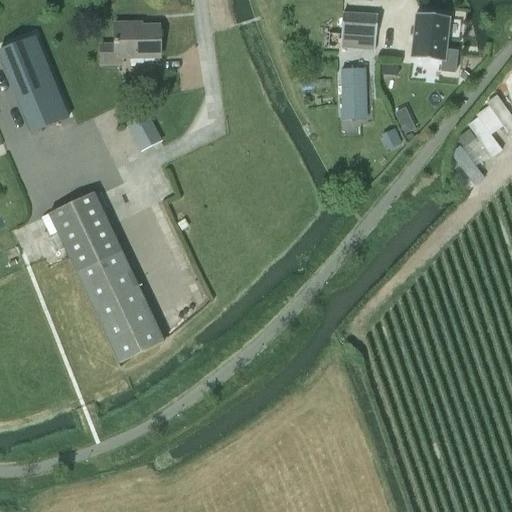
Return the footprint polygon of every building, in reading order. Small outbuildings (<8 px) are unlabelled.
[(319,14),(317,49),(374,52),(376,18),(319,14)] [(410,58),(410,60),(441,63),(440,73),(454,75),(457,53),(445,51),(448,20),(449,19),(415,15),(415,16),(410,59),(410,58)] [(120,60),(158,59),(158,29),(130,29),(130,25),(114,25),(114,47),(99,48),(100,66),(121,65),(120,60)] [(66,120),(33,35),(0,48),(0,59),(29,134),(66,120)] [(340,123),(348,123),(350,121),(364,120),(363,72),(339,73),(340,112),(338,114),(338,121),(340,123)] [(464,74),(459,79),(463,84),(468,78),(464,74)] [(494,106),(470,125),(492,154),(500,148),(488,132),(504,119),(494,106)] [(398,110),(392,113),(402,134),(407,131),(398,110)] [(161,142),(147,115),(127,126),(140,152),(161,142)] [(393,129),(382,135),(389,150),(400,144),(393,129)] [(468,132),(456,140),(463,150),(475,141),(468,132)] [(91,195),(47,216),(75,275),(102,333),(117,365),(161,345),(119,254),(99,211),(105,208),(99,194),(92,197),(91,195)]
